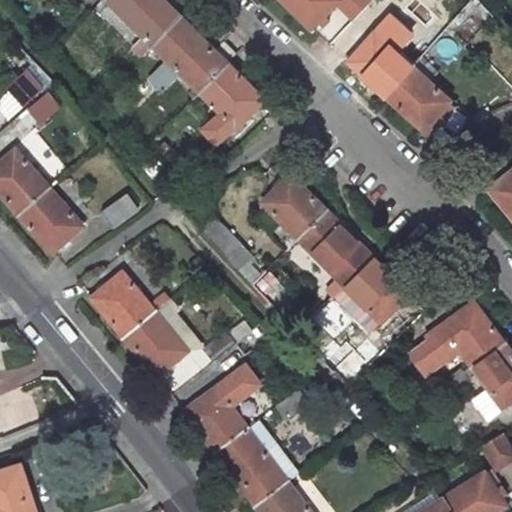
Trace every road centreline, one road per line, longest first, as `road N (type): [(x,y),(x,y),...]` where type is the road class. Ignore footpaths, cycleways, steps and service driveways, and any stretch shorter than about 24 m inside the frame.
road 1 (residential): [(230,0),(444,195),(511,269)]
road 2 (residential): [(0,272),(205,511)]
